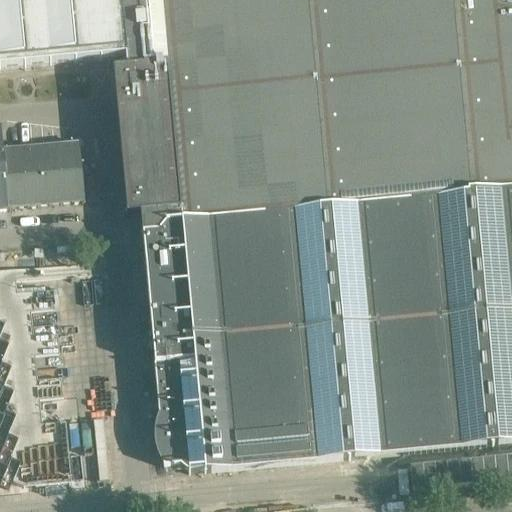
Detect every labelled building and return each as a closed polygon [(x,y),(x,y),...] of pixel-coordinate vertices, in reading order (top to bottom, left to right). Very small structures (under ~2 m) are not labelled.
[(0,0),(0,70),(142,57),(172,54),(166,0),(0,0)] [(511,0),(166,0),(172,54),(142,57),(145,79),(135,80),(148,227),(511,192),(511,0)] [(0,127),(0,213),(9,213),(4,151),(1,127),(0,127)] [(80,144),(4,151),(9,213),(85,205),(80,144)] [(99,204),(97,179),(85,180),(87,205),(99,204)] [(511,192),(148,227),(148,228),(135,230),(128,239),(111,240),(123,376),(130,376),(134,423),(131,430),(129,443),(129,455),(132,464),(136,473),(139,478),(156,477),(165,484),(171,485),(172,495),(511,462),(511,192)] [(107,263),(0,270),(0,321),(6,324),(0,337),(0,338),(11,343),(2,363),(12,367),(3,386),(13,390),(5,410),(15,414),(6,435),(16,439),(8,459),(19,463),(12,481),(23,486),(69,482),(65,422),(41,424),(39,401),(63,399),(61,379),(38,381),(36,358),(60,356),(59,333),(34,335),(33,314),(54,312),(53,290),(18,293),(18,283),(108,276),(107,263)] [(104,421),(93,422),(99,483),(109,482),(104,421)]
